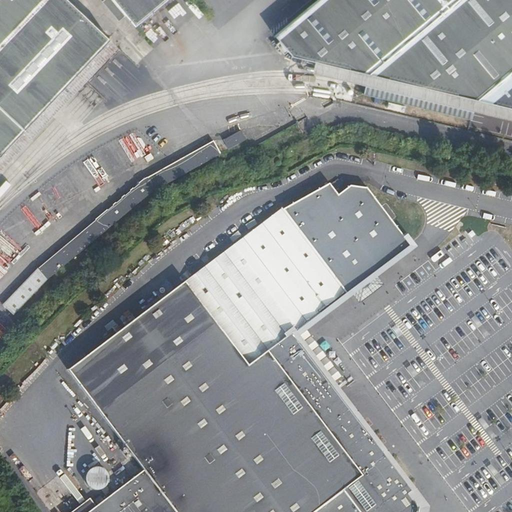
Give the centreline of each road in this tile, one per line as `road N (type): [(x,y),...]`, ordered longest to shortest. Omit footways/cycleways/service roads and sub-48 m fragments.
road 1 (unclassified): [(511,206),(336,161),(250,203),(58,363)]
road 2 (unknown): [(401,420),(274,511)]
